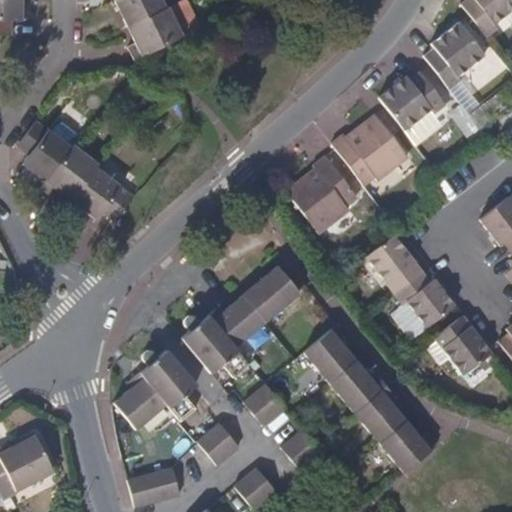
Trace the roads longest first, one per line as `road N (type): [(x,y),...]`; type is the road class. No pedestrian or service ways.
road 1 (residential): [(65,340),(127,273),(275,146),(412,0)]
road 2 (residential): [(494,303),(440,231),(511,174)]
road 3 (residential): [(65,340),(110,511)]
road 4 (residential): [(0,158),(21,93),(42,64),(46,0)]
road 5 (residential): [(0,196),(65,340)]
